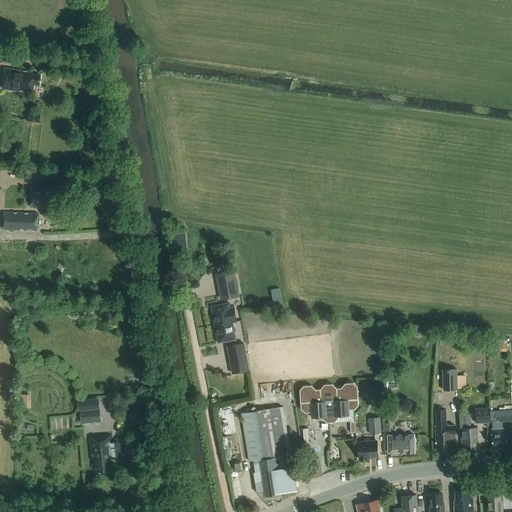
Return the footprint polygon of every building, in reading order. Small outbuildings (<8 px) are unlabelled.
[(2,89),(33,93),(34,84),(39,85),(41,75),(30,74),(30,72),(5,68),(2,89)] [(28,111),(27,121),(39,123),(41,113),(28,111)] [(59,198),(60,189),(56,189),(56,184),(48,184),(48,186),(31,186),(31,207),(45,208),(45,207),(55,207),(55,198),(59,198)] [(39,212),(5,211),(4,228),(29,229),(29,224),(33,224),(33,229),(38,229),(39,212)] [(234,270),(216,274),(220,294),(226,293),(227,299),(240,296),(234,270)] [(215,326),(233,323),(237,322),(234,306),(230,307),(229,305),(212,308),(215,326)] [(236,339),(233,323),(215,326),(219,343),(236,339)] [(233,373),(248,370),(243,343),(234,345),(228,346),(233,373)] [(457,368),(442,369),(443,390),(458,390),(457,368)] [(465,375),(458,375),(458,389),(466,388),(465,375)] [(354,408),(358,404),(356,384),(352,380),(344,381),(340,385),(340,386),(335,386),(331,382),(323,383),(319,387),(314,388),(314,387),(310,384),(302,384),(298,389),(300,408),(304,412),(311,411),(311,416),(322,415),(322,418),(327,422),(335,421),(338,417),(338,414),(349,413),(348,409),(354,408)] [(21,394),(21,407),(24,407),(24,400),(30,400),(30,395),(21,394)] [(283,407),(242,413),(250,461),(260,460),(262,471),(254,472),(257,492),(265,491),(266,496),(280,493),(280,492),(287,491),(282,456),(285,455),(290,455),(283,407)] [(491,422),(490,407),(476,408),(476,423),(491,422)] [(99,408),(80,410),(81,424),(101,422),(99,408)] [(470,423),(469,418),(469,414),(465,414),(465,409),(459,410),(460,424),(461,444),(465,444),(465,449),(467,449),(468,450),(471,450),(473,448),(477,448),(476,439),(478,439),(477,428),(470,428),(470,423)] [(511,421),(511,409),(495,411),(495,422),(511,421)] [(437,451),(456,450),(455,425),(447,426),(446,410),(436,410),(437,426),(436,426),(437,451)] [(52,416),(53,427),(68,427),(67,415),(52,416)] [(370,434),(381,433),(380,417),(369,417),(370,434)] [(493,447),(508,446),(507,433),(504,434),(504,429),(492,429),(492,434),(493,447)] [(415,453),(414,442),(416,441),(416,438),(414,438),(414,435),(387,435),(388,453),(406,452),(406,453),(415,453)] [(121,457),(120,447),(119,441),(112,441),(111,436),(89,438),(91,460),(95,459),(96,472),(111,470),(110,458),(121,457)] [(378,439),(371,439),(370,440),(370,438),(365,438),(365,440),(359,440),(360,459),(370,459),(370,457),(379,457),(378,439)] [(293,467),(287,468),(285,455),(282,456),(287,491),(287,492),(297,490),(293,467)] [(306,460),(309,478),(321,476),(319,458),(306,460)] [(488,511),(502,511),(502,501),(501,501),(500,490),(496,490),(494,489),(491,489),(490,490),(488,491),(489,501),(488,501),(488,511)] [(473,511),(473,498),(471,498),(471,491),(455,492),(456,501),(455,501),(455,507),(454,507),(454,511),(473,511)] [(429,511),(444,511),(444,502),(443,502),(442,493),(430,494),(430,503),(429,503),(429,511)] [(418,511),(417,495),(401,496),(403,508),(394,509),(394,511),(418,511)] [(381,511),(381,509),(380,508),(378,500),(357,505),(358,511),(381,511)]
